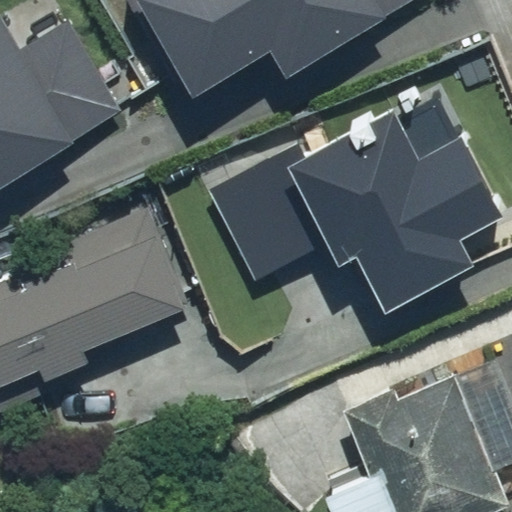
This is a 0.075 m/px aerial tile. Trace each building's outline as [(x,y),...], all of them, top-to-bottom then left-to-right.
[(30,30),(9,0),(0,0),(0,163),(124,92),(68,5),(30,30)] [(160,0),(199,69),(276,27),(291,51),(383,0),(160,0)] [(430,268),(367,114),(240,166),(303,319),(430,268)] [(173,217),(163,221),(153,198),(28,247),(32,257),(0,270),(0,367),(202,288),(173,217)] [(363,511),(468,511),(511,494),(511,463),(470,361),(415,384),(410,371),(363,390),(392,459),(348,476),(363,511)]
